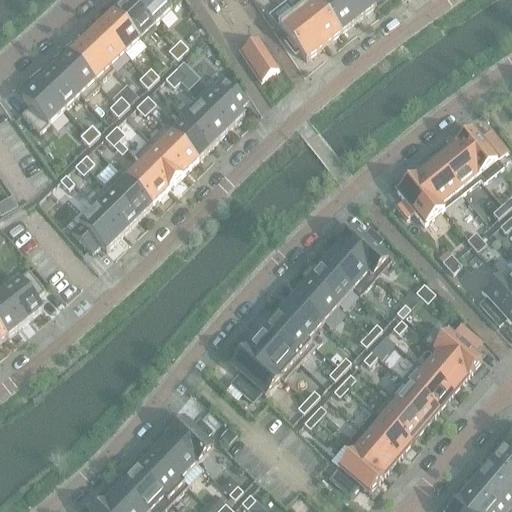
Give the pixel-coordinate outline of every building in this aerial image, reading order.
[(130,0),(129,1),(155,29),(181,5),(176,0),(130,0)] [(316,5),(317,4),(313,0),(306,0),(293,11),(296,14),(297,14),(325,50),(341,37),(316,5)] [(337,0),(322,0),(317,4),(316,5),(341,37),(357,25),(337,0)] [(376,10),(368,0),(337,0),(357,25),(376,10)] [(155,29),(129,1),(114,15),(140,43),(155,29)] [(297,14),(296,14),(278,28),(287,40),(284,42),(295,57),(298,54),(307,65),(325,50),(297,14)] [(140,43),(114,15),(99,29),(125,57),(140,43)] [(125,57),(99,29),(84,43),(114,75),(115,74),(111,71),(125,57)] [(114,75),(84,43),(69,57),(101,91),(101,90),(100,88),(114,75)] [(247,65),(265,52),(259,43),(241,55),(247,65)] [(189,54),(180,45),(175,50),(183,59),(189,54)] [(183,59),(175,50),(169,56),(177,65),(183,59)] [(280,74),(265,52),(247,65),(261,86),(280,74)] [(101,91),(69,57),(55,71),(86,104),(101,91)] [(86,104),(55,71),(40,85),(66,113),(80,100),(85,105),(86,104)] [(160,82),(151,73),(145,79),(154,87),(160,82)] [(186,82),(177,73),(172,79),(180,87),(186,82)] [(154,87),(145,79),(139,85),(148,93),(154,87)] [(180,87),(172,79),(166,84),(174,93),(180,87)] [(248,105),(226,83),(218,92),(213,86),(196,103),(228,136),(245,119),(239,113),(248,105)] [(66,113),(40,85),(22,102),(31,111),(22,119),(40,138),(66,113)] [(157,110),(148,101),(142,107),(151,116),(157,110)] [(130,110),(122,102),(116,107),(124,116),(130,110)] [(228,136),(196,103),(181,118),(185,123),(186,122),(213,150),(228,136)] [(124,116),(116,107),(110,113),(118,122),(124,116)] [(151,116),(142,107),(136,112),(145,121),(151,116)] [(186,122),(185,123),(172,136),(171,136),(199,164),(213,150),(186,122)] [(171,136),(172,136),(166,129),(165,130),(150,145),(183,180),(199,164),(171,136)] [(101,139),(92,130),(87,135),(95,144),(101,139)] [(125,140),(117,131),(111,137),(120,146),(125,140)] [(498,165),(509,156),(491,135),(481,143),(473,134),(454,150),(481,185),(484,189),(504,172),(498,165)] [(95,144),(87,135),(81,141),(89,150),(95,144)] [(120,146),(111,137),(105,142),(114,151),(120,146)] [(183,180),(150,145),(133,161),(140,168),(141,167),(168,195),(183,180)] [(481,185),(454,150),(435,165),(463,199),(481,185)] [(95,169),(87,160),(81,166),(89,175),(95,169)] [(463,199),(435,165),(417,180),(444,214),(463,199)] [(89,175),(81,166),(75,172),(84,180),(89,175)] [(168,195),(141,167),(140,168),(126,182),(126,183),(153,210),(168,195)] [(126,183),(126,182),(120,175),(104,191),(105,192),(106,192),(138,224),(153,210),(126,183)] [(75,189),(67,180),(60,186),(69,195),(75,189)] [(444,214),(417,180),(397,196),(404,205),(397,211),(407,223),(414,217),(425,230),(444,214)] [(106,192),(105,192),(91,207),(96,212),(97,211),(124,239),(138,224),(106,192)] [(507,215),(511,211),(511,202),(511,201),(502,209),(507,215)] [(498,223),(507,215),(502,209),(493,217),(498,223)] [(97,211),(96,212),(71,236),(93,258),(101,250),(107,255),(124,239),(97,211)] [(511,231),(511,226),(509,223),(500,231),(505,237),(511,231)] [(376,251),(382,244),(370,234),(364,241),(355,233),(340,251),(376,283),(392,266),(376,251)] [(472,250),(480,242),(475,237),(467,245),(472,250)] [(478,256),(486,248),(480,242),(472,250),(478,256)] [(340,251),(324,268),(361,300),(376,283),(340,251)] [(448,273),(457,265),(451,259),(443,267),(448,273)] [(454,278),(462,270),(457,265),(448,273),(454,278)] [(324,268),(309,285),(338,311),(353,295),(360,301),(361,300),(324,268)] [(511,274),(503,283),(511,293),(511,274)] [(36,303),(45,296),(29,275),(1,297),(25,328),(43,313),(36,303)] [(511,293),(503,283),(499,280),(481,296),(488,303),(481,310),(499,330),(506,324),(511,329),(511,293)] [(309,285),(294,302),(323,328),(338,311),(309,285)] [(422,303),(430,295),(424,289),(416,298),(422,303)] [(428,309),(436,300),(433,298),(430,295),(422,303),(428,309)] [(25,328),(1,297),(0,297),(0,331),(8,341),(25,328)] [(294,302),(279,319),(315,351),(316,351),(309,344),(323,328),(294,302)] [(411,315),(405,309),(397,318),(403,324),(411,315)] [(279,319),(263,336),(300,368),(315,351),(279,319)] [(407,331),(401,325),(393,334),(399,339),(407,331)] [(382,335),(377,329),(368,338),(374,343),(382,335)] [(482,347),(461,329),(452,340),(445,333),(431,350),(468,382),(482,365),(473,357),(482,347)] [(300,368),(263,336),(248,353),(281,382),(285,385),(300,368)] [(374,343),(368,338),(360,347),(366,352),(374,343)] [(386,353),(380,348),(372,357),(377,362),(386,353)] [(431,350),(430,351),(437,357),(424,373),(454,398),(468,382),(431,350)] [(281,382),(248,353),(232,370),(241,378),(232,388),(253,407),(262,397),(265,400),(281,382)] [(377,362),(372,357),(363,365),(369,371),(377,362)] [(351,368),(345,362),(337,371),(343,377),(351,368)] [(343,377),(337,371),(329,380),(335,385),(343,377)] [(424,373),(410,390),(440,415),(454,398),(424,373)] [(356,385),(350,379),(342,388),(348,394),(356,385)] [(348,394),(342,388),(334,397),(340,402),(348,394)] [(410,390),(396,405),(389,399),(389,400),(426,431),(440,415),(410,390)] [(320,401),(314,396),(306,404),(312,410),(320,401)] [(389,400),(375,416),(412,448),(426,431),(389,400)] [(312,410),(306,404),(298,413),(304,419),(312,410)] [(327,416),(321,411),(312,420),(318,425),(327,416)] [(375,416),(361,433),(398,464),(412,448),(375,416)] [(318,425),(312,420),(304,428),(310,434),(318,425)] [(211,436),(200,425),(193,432),(185,424),(169,441),(197,468),(213,451),(205,443),(211,436)] [(228,447),(236,438),(228,431),(220,440),(228,447)] [(361,433),(347,449),(384,481),(398,464),(361,433)] [(169,441),(153,457),(188,491),(182,484),(197,468),(169,441)] [(347,449),(346,450),(353,456),(331,483),(351,501),(360,490),(369,498),(384,481),(347,449)] [(511,456),(505,450),(490,468),(511,486),(511,456)] [(153,457),(137,474),(172,508),(188,491),(153,457)] [(475,485),(506,511),(509,511),(511,509),(511,486),(490,468),(475,485)] [(137,474),(135,476),(133,473),(127,479),(129,482),(121,490),(143,511),(167,511),(172,508),(137,474)] [(506,511),(475,485),(460,502),(471,511),(506,511)] [(143,511),(121,490),(105,507),(110,511),(143,511)] [(243,496),(237,491),(229,499),(235,505),(243,496)] [(249,511),(256,505),(250,500),(242,508),(245,511),(249,511)] [(471,511),(460,502),(452,511),(471,511)]
